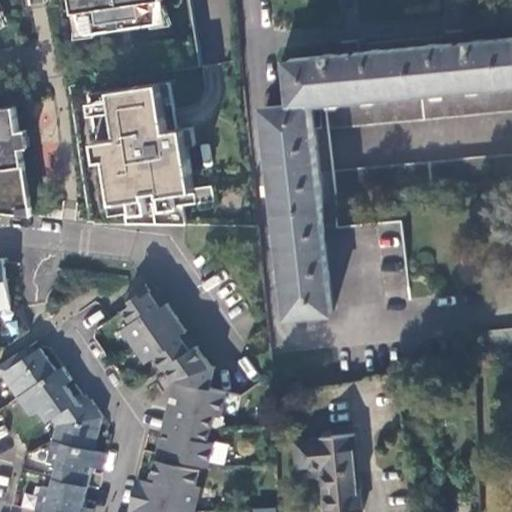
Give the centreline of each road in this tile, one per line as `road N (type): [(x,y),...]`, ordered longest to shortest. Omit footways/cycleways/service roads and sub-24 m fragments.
road 1 (residential): [(0,233),(157,250),(228,354)]
road 2 (residential): [(57,330),(127,433),(109,511)]
